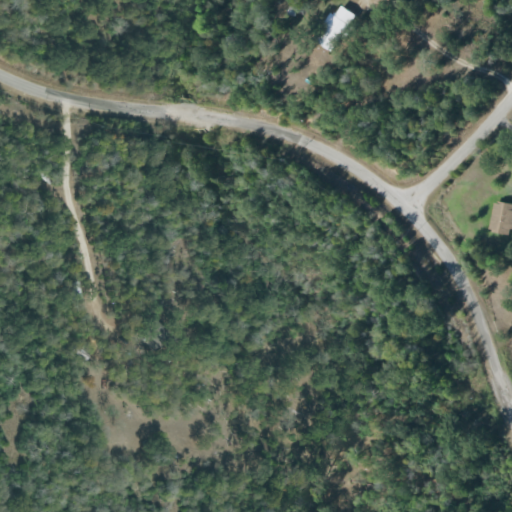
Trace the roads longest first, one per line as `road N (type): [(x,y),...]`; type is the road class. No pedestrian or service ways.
road 1 (residential): [(0,76),(49,98),(267,131),(377,186),(458,282),(511,420)]
road 2 (residential): [(402,208),(511,97)]
